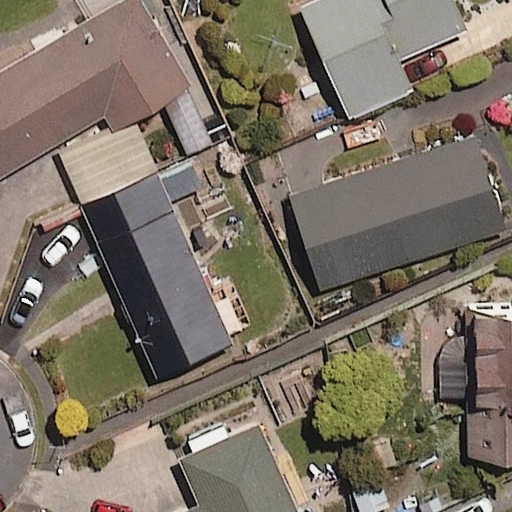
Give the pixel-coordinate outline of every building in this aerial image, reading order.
[(0,161),(100,102),(108,115),(184,70),(142,0),(91,0),(0,54),(0,161)] [(458,19),(449,0),(300,0),(344,103),(406,78),(393,46),(458,19)] [(212,130),(192,83),(162,96),(183,143),(212,130)] [(500,218),(470,123),(284,183),(315,277),(500,218)] [(228,329),(153,159),(77,192),(152,363),(228,329)] [(511,288),(463,289),(463,331),(436,331),(437,385),(463,385),(464,443),(511,441),(511,288)] [(294,511),(253,412),(177,444),(197,493),(151,511),(294,511)] [(378,467),(347,480),(358,509),(390,496),(378,467)]
